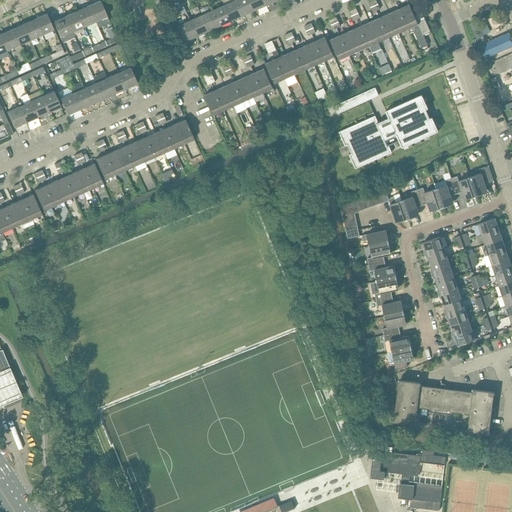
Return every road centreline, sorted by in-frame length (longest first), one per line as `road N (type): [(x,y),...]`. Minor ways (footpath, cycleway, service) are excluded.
road 1 (residential): [(329,0),(183,69),(142,106),(0,169)]
road 2 (residential): [(430,356),(406,239),(510,201)]
road 3 (residential): [(500,170),(450,21)]
